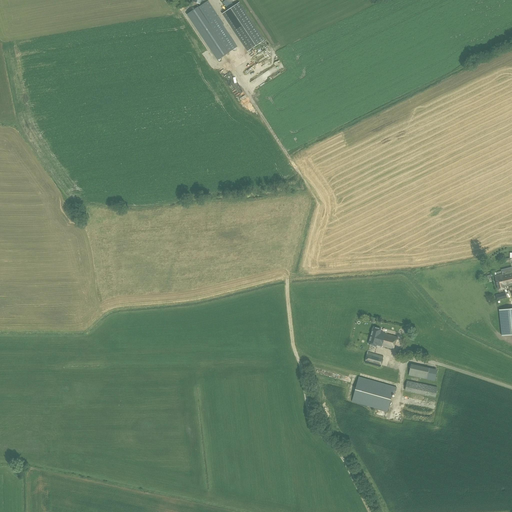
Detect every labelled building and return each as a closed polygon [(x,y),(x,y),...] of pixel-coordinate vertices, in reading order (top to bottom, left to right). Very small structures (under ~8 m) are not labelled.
[(221,20),(208,1),(187,15),(218,60),(224,55),(237,47),(220,21),(221,20)] [(222,13),(247,51),(265,39),(240,2),(222,13)] [(268,69),(281,60),(277,54),(263,63),(262,62),(259,64),(260,65),(248,73),(251,78),(262,70),(261,68),(266,65),(268,69)] [(263,73),(264,74),(261,76),(265,82),(275,76),(270,69),(263,73)] [(498,290),(504,288),(504,287),(511,285),(511,267),(501,270),(502,274),(501,274),(495,276),(498,290)] [(511,308),(499,309),(502,335),(511,334),(511,308)] [(376,344),(393,349),(397,337),(385,333),(380,331),(381,329),(373,327),(368,344),(376,346),(376,344)] [(365,362),(381,367),(383,356),(368,352),(365,362)] [(408,375),(435,381),(437,369),(429,368),(429,367),(410,363),(408,375)] [(384,366),(381,377),(396,380),(398,370),(384,366)] [(352,401),(387,411),(392,393),(395,394),(396,387),(359,377),(352,401)] [(405,390),(435,396),(437,387),(407,381),(405,390)]
